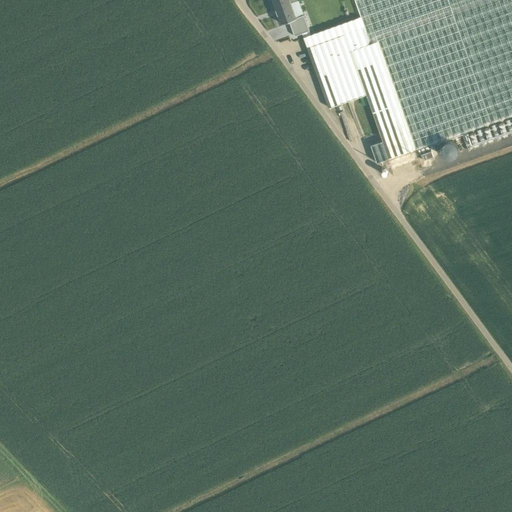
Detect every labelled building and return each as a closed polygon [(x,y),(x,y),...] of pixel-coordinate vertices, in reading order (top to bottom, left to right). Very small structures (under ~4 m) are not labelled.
[(272,0),(282,24),(289,21),(297,18),(291,2),(289,0),(272,0)] [(511,0),(354,0),(360,17),(303,38),(329,108),(366,94),(383,140),(371,145),(376,161),(511,115),(511,0)] [(297,18),(289,21),(294,36),(310,31),(305,15),(297,18)] [(473,145),(511,129),(511,125),(511,121),(479,134),(476,127),(467,131),(473,145)] [(460,142),(444,142),(444,156),(460,157),(460,142)] [(388,170),(417,160),(415,152),(385,162),(388,170)]
